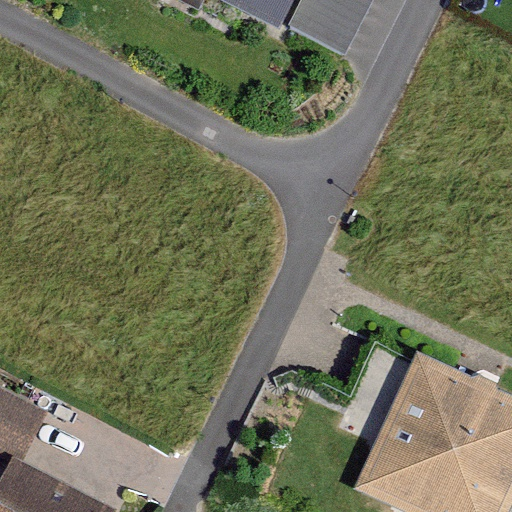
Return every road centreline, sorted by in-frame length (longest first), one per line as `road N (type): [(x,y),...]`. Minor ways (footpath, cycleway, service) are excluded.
road 1 (residential): [(332,191),(0,21)]
road 2 (residential): [(332,191),(183,511)]
road 3 (residential): [(431,0),(332,191)]
